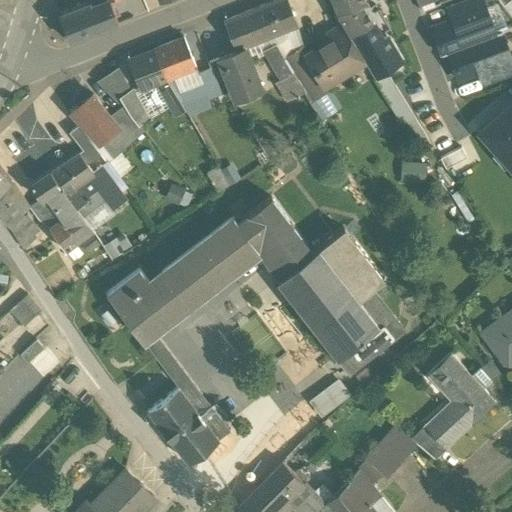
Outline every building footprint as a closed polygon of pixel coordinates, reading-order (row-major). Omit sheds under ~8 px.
[(107,4),(99,7),(98,3),(92,6),(101,29),(119,22),(109,0),(105,0),(107,4)] [(286,0),(271,0),(255,7),(267,39),(297,28),(298,27),(286,0)] [(365,0),(330,0),(333,7),(337,13),(362,3),(366,2),(365,0)] [(469,0),(448,8),(452,20),(485,7),(482,0),(469,0)] [(90,1),(59,13),(71,41),(101,29),(92,6),(90,1)] [(498,2),(485,7),(452,20),(432,27),(442,54),(447,52),(501,31),(508,29),(498,2)] [(362,3),(337,13),(363,58),(375,78),(386,72),(402,62),(401,61),(386,35),(383,37),(373,22),(377,20),(375,17),(372,19),(362,3)] [(255,7),(225,19),(237,50),(245,47),(267,39),(255,7)] [(363,58),(343,23),(328,32),(332,38),(350,66),(363,58)] [(297,28),(267,39),(270,46),(271,47),(276,44),(277,46),(288,39),(295,51),(304,46),(297,28)] [(458,80),(479,72),(511,60),(501,31),(447,52),(458,80)] [(185,35),(153,48),(166,79),(197,66),(185,35)] [(332,38),(290,64),(306,89),(312,99),(331,87),(327,81),(350,66),(332,38)] [(267,39),(245,47),(248,56),(264,50),(264,49),(270,46),(267,39)] [(288,39),(277,46),(284,58),(295,51),(288,39)] [(277,46),(276,44),(271,47),(270,46),(264,49),(264,50),(281,78),(276,82),(287,101),(303,91),(284,58),(277,46)] [(245,47),(237,50),(237,51),(220,58),(235,89),(239,97),(261,88),(248,56),(245,47)] [(153,48),(127,59),(140,90),(166,79),(153,48)] [(235,89),(220,58),(207,63),(226,93),(235,89)] [(511,72),(511,61),(511,60),(479,72),(483,83),(511,72)] [(118,69),(98,82),(122,106),(124,104),(119,96),(123,94),(121,89),(128,84),(118,69)] [(128,84),(121,89),(123,94),(131,89),(128,84)] [(123,94),(119,96),(124,104),(125,105),(136,97),(131,89),(123,94)] [(93,94),(71,112),(99,144),(100,145),(101,144),(100,143),(119,126),(110,115),(93,94)] [(136,97),(125,105),(131,115),(142,107),(136,97)] [(511,101),(479,132),(511,168),(511,101)] [(119,126),(100,143),(101,144),(112,157),(119,151),(143,130),(139,125),(131,115),(125,105),(124,104),(122,106),(110,115),(119,126)] [(142,107),(131,115),(139,125),(149,118),(142,107)] [(96,147),(78,124),(69,131),(91,160),(101,153),(96,147)] [(119,151),(112,157),(101,144),(100,145),(99,144),(96,147),(101,153),(119,177),(131,166),(122,156),(123,155),(119,151)] [(440,157),(446,168),(468,157),(463,147),(440,157)] [(79,151),(50,170),(61,186),(61,187),(76,207),(90,198),(80,183),(95,173),(79,151)] [(403,160),(403,178),(427,179),(427,161),(403,160)] [(0,164),(0,188),(1,188),(10,178),(0,164)] [(95,173),(80,183),(90,198),(96,207),(103,202),(111,212),(126,201),(102,169),(95,173)] [(50,170),(31,183),(42,198),(46,195),(62,217),(77,208),(76,207),(61,187),(61,186),(50,170)] [(191,194),(171,185),(164,200),(183,210),(191,194)] [(1,188),(0,188),(0,213),(14,202),(1,188)] [(233,216),(148,281),(138,268),(107,292),(141,337),(153,328),(257,249),(278,277),(313,251),(271,196),(248,213),(247,212),(236,221),(233,216)] [(90,198),(76,207),(77,208),(82,216),(96,207),(90,198)] [(77,208),(62,217),(50,227),(66,249),(93,230),(82,216),(77,208)] [(384,279),(344,227),(318,247),(357,298),(372,287),(372,288),(384,279)] [(105,247),(112,258),(130,247),(123,234),(105,247)] [(372,287),(357,298),(318,247),(313,251),(278,277),(277,279),(348,372),(404,329),(372,288),(372,287)] [(41,309),(30,291),(11,309),(24,325),(41,309)] [(511,307),(481,330),(508,367),(511,364),(511,307)] [(208,400),(153,328),(141,337),(178,385),(179,385),(197,409),(208,400)] [(35,338),(20,353),(28,362),(43,347),(35,338)] [(43,347),(28,362),(36,370),(52,355),(43,347)] [(462,395),(427,427),(445,446),(495,400),(483,387),(471,374),(450,351),(435,365),(462,395)] [(52,355),(36,370),(44,378),(59,363),(52,355)] [(492,379),(480,366),(471,374),(483,387),(492,379)] [(339,376),(313,396),(326,413),(352,392),(339,376)] [(499,397),(505,390),(492,379),(486,386),(499,397)] [(178,385),(149,408),(188,460),(218,437),(197,409),(179,385),(178,385)] [(208,400),(197,409),(218,437),(230,428),(208,400)] [(411,436),(395,423),(391,428),(406,441),(411,436)] [(427,427),(414,439),(435,456),(445,446),(427,427)] [(391,428),(365,458),(384,472),(386,474),(411,445),(406,441),(391,428)] [(305,438),(296,446),(303,453),(312,445),(305,438)] [(384,472),(365,458),(358,466),(371,482),(384,472)] [(283,460),(265,479),(284,502),(305,481),(299,475),(283,460)] [(371,482),(358,466),(348,477),(368,502),(380,495),(381,495),(371,482)] [(90,506),(89,507),(94,511),(137,511),(154,495),(126,468),(90,506)] [(308,477),(302,471),(299,475),(305,481),(308,477)] [(325,502),(313,511),(354,511),(368,502),(348,477),(336,490),(325,502)] [(265,479),(237,507),(241,511),(274,511),(284,502),(265,479)] [(301,511),(296,507),(313,490),(305,481),(284,502),(274,511),(301,511)] [(313,490),(296,507),(301,511),(313,511),(325,502),(313,490)] [(392,511),(380,495),(368,502),(375,511),(392,511)] [(86,502),(75,511),(94,511),(89,507),(90,506),(86,502)] [(375,511),(368,502),(354,511),(375,511)]
